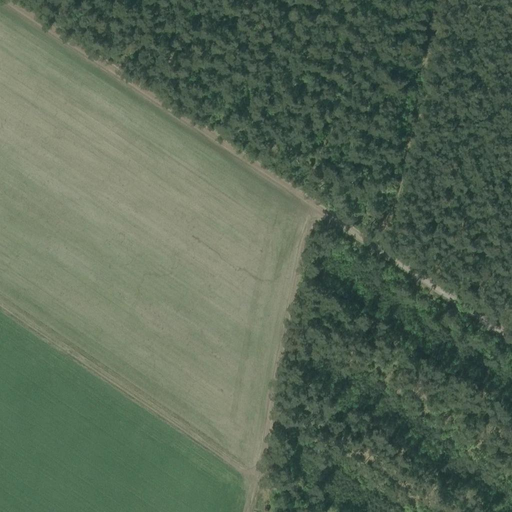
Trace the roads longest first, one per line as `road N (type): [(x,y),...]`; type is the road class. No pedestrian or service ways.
road 1 (track): [(6,0),(511,339)]
road 2 (track): [(0,301),(252,471),(312,205)]
